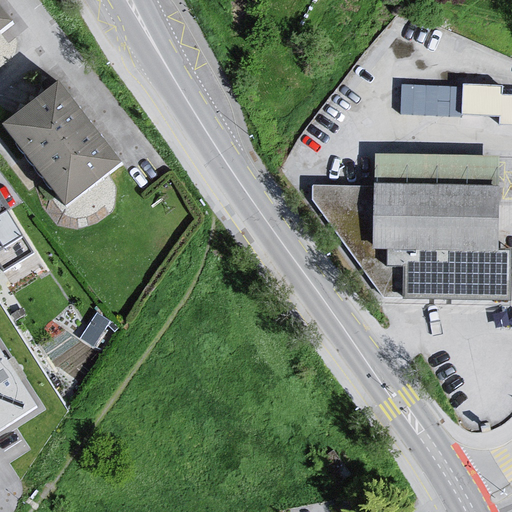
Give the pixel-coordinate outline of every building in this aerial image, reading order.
[(207,0),(219,21),(263,0),(207,0)] [(0,5),(0,29),(12,20),(0,5)] [(60,84),(7,124),(67,202),(120,161),(60,84)] [(502,92),(463,88),(462,118),(499,121),(499,128),(511,129),(511,100),(502,100),(502,92)] [(511,158),(375,158),(375,189),(314,189),(312,204),(383,302),(405,303),(509,304),(511,304),(511,158)] [(0,195),(0,236),(0,237),(0,264),(4,270),(34,252),(0,195)] [(0,341),(0,435),(42,410),(0,341)]
